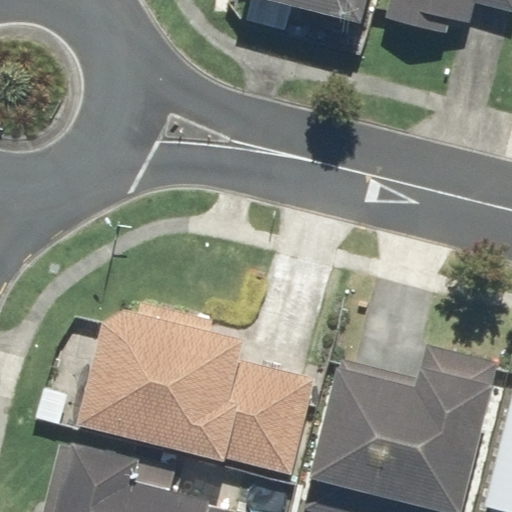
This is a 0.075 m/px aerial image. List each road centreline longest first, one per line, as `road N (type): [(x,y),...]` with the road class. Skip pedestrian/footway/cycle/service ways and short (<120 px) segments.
road 1 (residential): [(122,115),(511,214)]
road 2 (residential): [(122,115),(84,170),(55,186),(0,191)]
road 3 (residential): [(88,0),(120,43),(122,115)]
